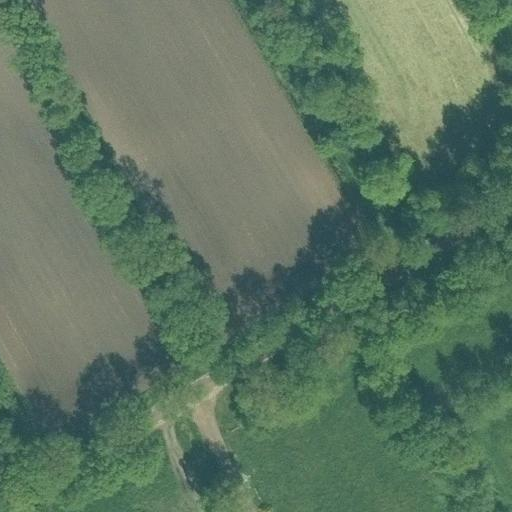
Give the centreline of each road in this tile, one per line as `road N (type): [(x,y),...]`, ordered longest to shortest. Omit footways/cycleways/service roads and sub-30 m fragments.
road 1 (unclassified): [(0,509),(511,195)]
road 2 (track): [(263,0),(403,260)]
road 3 (track): [(187,396),(244,511)]
